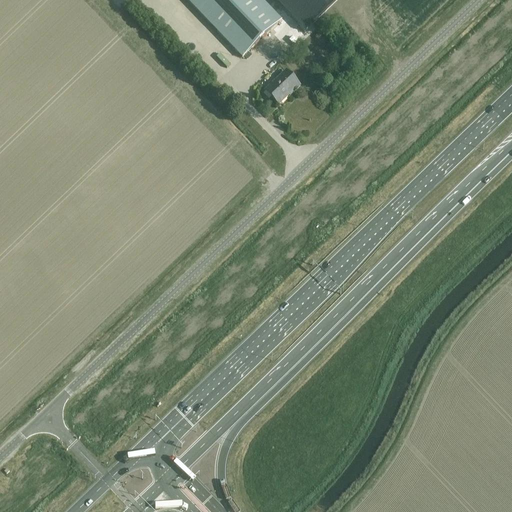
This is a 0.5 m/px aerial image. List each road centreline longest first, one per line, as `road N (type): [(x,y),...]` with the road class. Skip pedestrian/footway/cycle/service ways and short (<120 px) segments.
road 1 (unclassified): [(45,414),(481,0)]
road 2 (trunk): [(511,95),(143,450)]
road 3 (trunk): [(236,415),(511,150)]
